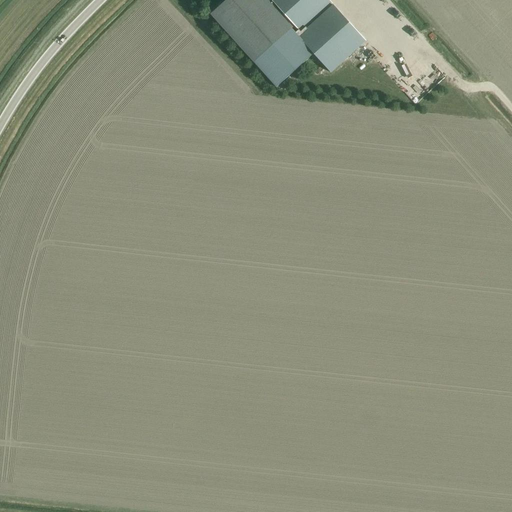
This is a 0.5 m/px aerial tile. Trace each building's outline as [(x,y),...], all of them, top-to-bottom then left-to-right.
[(266,0),(226,0),(212,13),(259,66),(295,33),(284,20),(270,4),(266,0)] [(270,4),(284,20),(288,17),(299,29),(301,31),(332,4),(328,0),(272,0),(273,1),(270,4)] [(314,54),(331,72),(366,41),(332,4),(301,31),(297,35),(314,54)] [(314,54),(297,35),(301,31),(299,29),(295,33),(259,66),(277,86),(314,54)] [(406,100),(440,70),(429,57),(411,73),(406,68),(402,71),(396,63),(387,71),(384,67),(380,70),(406,100)] [(365,61),(354,71),(357,74),(369,65),(365,61)]
